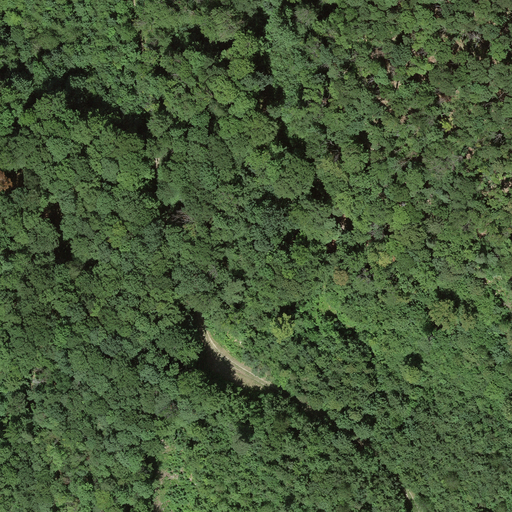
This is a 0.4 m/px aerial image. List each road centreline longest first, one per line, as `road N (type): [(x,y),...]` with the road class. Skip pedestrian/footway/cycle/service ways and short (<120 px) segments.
road 1 (track): [(138,0),(159,189),(201,328),(218,354),(292,409),(378,447)]
road 2 (track): [(282,0),(257,127),(271,168),(312,229),(332,314),(373,365),(378,447)]
road 3 (track): [(218,354),(216,300),(257,127)]
road 4 (track): [(312,229),(381,297),(434,312)]
